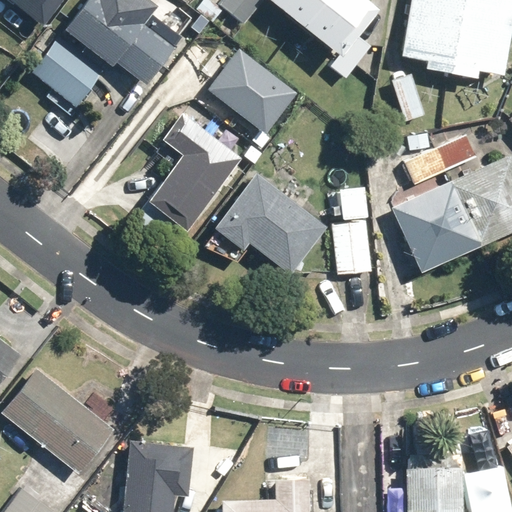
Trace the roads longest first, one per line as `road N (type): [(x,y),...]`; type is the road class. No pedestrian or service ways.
road 1 (residential): [(335,368),(249,357),(155,323),(0,212)]
road 2 (residential): [(335,368),(452,354),(511,332)]
